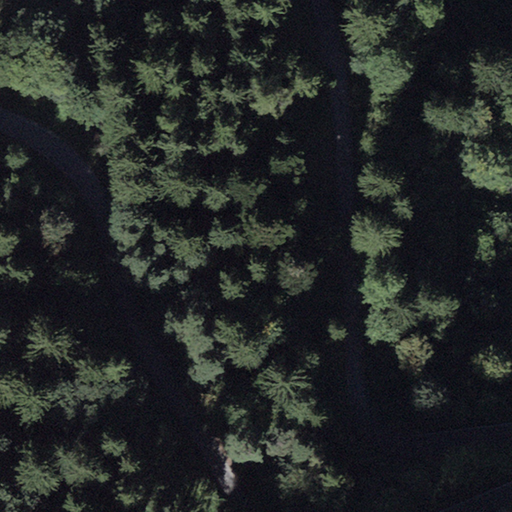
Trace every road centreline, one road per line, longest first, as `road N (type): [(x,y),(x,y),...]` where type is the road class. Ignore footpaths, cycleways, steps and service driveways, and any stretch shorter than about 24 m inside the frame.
road 1 (unclassified): [(325,0),(359,372),(370,410),(380,432),(407,447),(511,432)]
road 2 (unclassified): [(256,511),(142,335),(84,184),(33,135),(0,121)]
